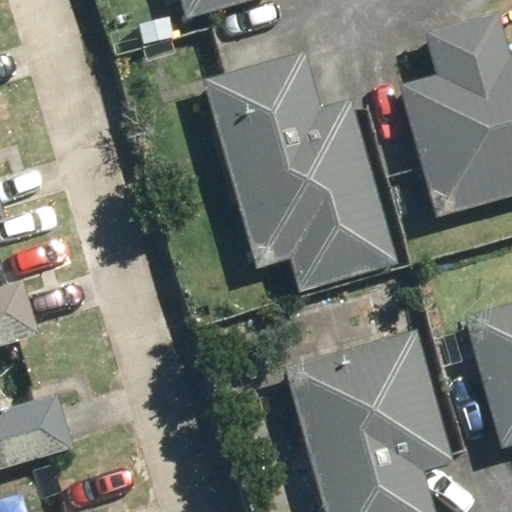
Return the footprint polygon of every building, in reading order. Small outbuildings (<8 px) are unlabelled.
[(166,0),(173,27),(280,0),(166,0)] [(426,83),(396,91),(428,226),(511,206),(511,61),(509,62),(501,24),(416,43),(426,83)] [(302,57),(197,89),(249,282),(283,273),(291,303),(392,276),(347,107),(318,115),(302,57)] [(0,351),(31,342),(16,292),(0,296),(0,351)] [(511,451),(511,313),(455,329),(491,457),(511,451)] [(318,511),(426,511),(418,480),(446,473),(412,340),(282,374),(318,511)] [(0,476),(66,457),(50,404),(0,418),(0,476)]
